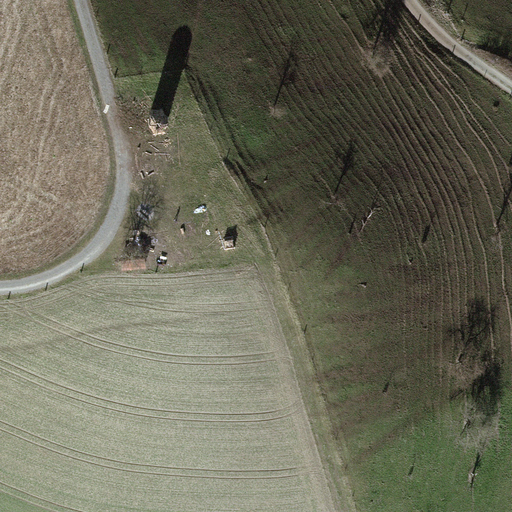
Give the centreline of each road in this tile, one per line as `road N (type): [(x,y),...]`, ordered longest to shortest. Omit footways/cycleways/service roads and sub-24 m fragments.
road 1 (track): [(0,309),(16,312),(82,287),(117,248),(135,201),(73,0)]
road 2 (track): [(511,91),(451,43),(415,0)]
